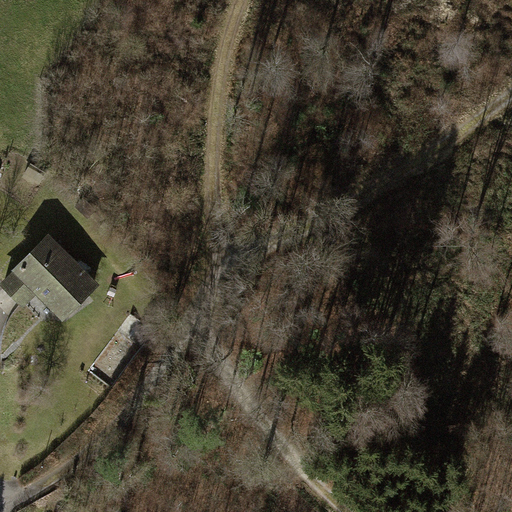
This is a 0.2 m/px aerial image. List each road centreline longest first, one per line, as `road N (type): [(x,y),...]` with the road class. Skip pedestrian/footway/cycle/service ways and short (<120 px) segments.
road 1 (track): [(212,293),(246,259),(379,188),(511,95)]
road 2 (track): [(212,293),(218,85),(241,0)]
road 3 (track): [(346,511),(264,420),(194,318)]
road 4 (track): [(54,476),(111,427),(212,293)]
